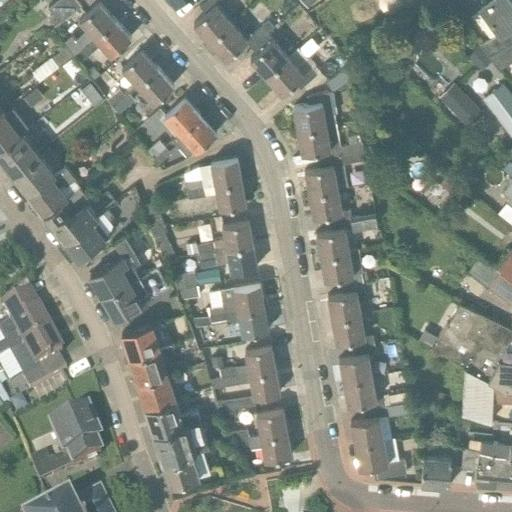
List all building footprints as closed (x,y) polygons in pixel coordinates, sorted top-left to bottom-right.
[(60,21),(61,22),(82,5),(78,0),(56,0),(48,7),(53,13),(48,16),(55,25),(60,21)] [(210,41),(231,22),(216,5),(221,0),(206,0),(200,6),(206,12),(194,23),(210,41)] [(445,0),(456,13),(466,0),(445,0)] [(481,7),(482,8),(501,35),(482,46),(488,55),(511,41),(511,30),(510,27),(511,25),(511,5),(508,0),(491,0),(482,7),(481,7)] [(75,54),(115,19),(99,1),(79,19),(87,28),(76,39),(72,34),(64,41),(65,42),(75,54)] [(416,11),(412,4),(401,9),(405,16),(416,11)] [(112,55),(131,37),(115,19),(75,54),(74,55),(80,63),(102,44),(112,55)] [(251,47),(267,33),(274,27),(267,19),(246,39),(231,22),(210,41),(226,59),(245,41),(251,47)] [(267,76),(288,57),(267,33),(251,47),(256,53),(251,58),(267,76)] [(511,41),(488,55),(498,69),(511,61),(511,41)] [(40,81),(59,66),(74,55),(75,54),(65,42),(58,47),(60,51),(52,57),(38,67),(32,71),(40,81)] [(480,48),(469,57),(481,70),(491,61),(480,48)] [(138,85),(158,67),(142,49),(122,66),(138,85)] [(267,76),(282,94),(295,82),(301,88),(317,74),(310,66),(303,73),(288,57),(267,76)] [(100,74),(93,66),(87,72),(95,79),(100,74)] [(332,90),(333,91),(350,79),(348,66),(326,82),(332,90)] [(154,102),(174,85),(158,67),(138,85),(154,102)] [(483,113),(454,82),(440,96),(468,127),(483,113)] [(511,135),(511,134),(511,95),(503,84),(484,98),(511,135)] [(113,106),(126,95),(120,89),(108,99),(113,106)] [(298,130),(336,123),(334,113),(337,113),(333,91),(332,90),(308,95),(309,104),(293,106),(298,130)] [(4,109),(10,104),(5,97),(0,91),(0,112),(2,111),(4,109)] [(122,118),(137,106),(135,104),(137,102),(129,93),(126,95),(113,106),(122,118)] [(181,132),(201,115),(185,97),(165,114),(181,132)] [(0,149),(22,133),(28,128),(12,107),(4,113),(2,111),(0,112),(0,149)] [(408,116),(402,111),(392,122),(398,127),(408,116)] [(189,157),(216,132),(201,115),(181,132),(173,139),(189,157)] [(362,141),(340,145),(336,123),(298,130),(302,153),(317,151),(318,159),(364,150),(362,141)] [(0,156),(14,175),(40,155),(22,133),(0,149),(0,156)] [(153,157),(165,146),(159,139),(147,150),(153,157)] [(406,149),(414,156),(420,150),(413,143),(406,149)] [(158,164),(171,153),(165,146),(153,157),(158,164)] [(309,193),(338,188),(338,187),(346,186),(342,163),(366,158),(364,150),(318,159),(320,166),(305,169),(309,193)] [(14,175),(29,194),(58,172),(43,153),(40,155),(14,175)] [(187,190),(242,180),(238,156),(211,161),(212,163),(199,165),(201,178),(185,181),(188,198),(189,198),(187,190)] [(44,214),(80,186),(66,196),(59,186),(64,183),(66,186),(75,178),(66,166),(58,172),(29,194),(44,214)] [(220,208),(246,203),(242,180),(187,190),(189,198),(188,198),(188,199),(217,193),(220,208)] [(65,241),(91,221),(98,215),(87,201),(90,198),(80,186),(44,214),(65,241)] [(350,210),(343,211),(338,188),(309,193),(314,216),(329,214),(330,221),(351,218),(350,210)] [(151,229),(164,224),(156,202),(142,207),(151,229)] [(350,250),(346,228),(353,227),(353,229),(377,224),(375,213),(351,218),(330,221),(332,229),(317,232),(321,256),(359,249),(359,248),(350,250)] [(198,252),(253,243),(249,219),(223,224),(225,238),(213,240),(213,241),(197,244),(198,252)] [(65,241),(80,259),(106,239),(91,221),(65,241)] [(153,230),(164,258),(174,254),(163,226),(153,230)] [(130,267),(124,257),(135,250),(126,235),(115,244),(122,255),(90,274),(103,297),(139,275),(133,265),(130,267)] [(197,244),(196,241),(185,243),(188,254),(198,252),(197,244)] [(231,271),(258,266),(253,243),(198,252),(200,261),(216,258),(217,263),(229,261),(231,271)] [(511,248),(510,247),(496,267),(499,269),(511,278),(511,248)] [(342,284),(363,280),(361,271),(363,271),(359,249),(321,256),(325,279),(340,276),(342,284)] [(139,275),(103,297),(115,319),(148,299),(167,288),(154,266),(139,275)] [(511,278),(499,269),(487,285),(511,303),(511,278)] [(176,290),(178,289),(198,286),(195,271),(173,275),(176,290)] [(361,313),(357,290),(364,288),(363,280),(342,284),(343,292),(328,295),(332,318),(361,313)] [(194,318),(265,305),(260,282),(219,290),(222,304),(208,307),(210,315),(194,318)] [(180,299),(199,296),(198,286),(178,289),(180,299)] [(38,309),(30,292),(4,306),(10,318),(0,323),(0,334),(4,343),(0,345),(0,357),(9,352),(50,331),(51,330),(51,329),(49,329),(38,309)] [(465,367),(494,382),(505,388),(511,388),(511,359),(501,358),(511,337),(511,330),(479,311),(479,312),(459,300),(438,336),(432,347),(431,348),(465,367)] [(243,334),(269,329),(265,305),(194,318),(196,327),(227,321),(227,323),(240,321),(243,334)] [(373,334),(365,335),(361,313),(332,318),(337,342),(352,339),(353,347),(374,343),(373,334)] [(129,357),(159,347),(153,323),(122,333),(129,357)] [(420,340),(432,347),(438,336),(426,329),(420,340)] [(9,352),(24,378),(30,389),(66,368),(59,354),(62,352),(55,339),(50,331),(9,352)] [(373,376),(368,354),(376,353),(374,343),(353,347),(355,355),(340,358),(344,381),(373,376)] [(211,380),(276,369),(272,345),(245,349),(247,363),(219,370),(221,378),(211,380)] [(168,373),(159,347),(129,357),(138,382),(168,373)] [(213,368),(222,366),(220,356),(211,358),(213,368)] [(493,421),(493,400),(494,382),(465,367),(464,411),(493,421)] [(254,397),(280,392),(276,369),(211,380),(213,389),(251,382),(253,395),(217,401),(219,411),(255,405),(254,397)] [(146,407),(176,398),(168,373),(138,382),(146,407)] [(364,409),(386,405),(384,397),(377,398),(373,376),(344,381),(348,405),(363,402),(364,409)] [(511,388),(505,388),(494,382),(493,400),(511,401),(511,388)] [(390,405),(393,404),(409,401),(407,391),(388,394),(389,396),(390,405)] [(446,395),(433,391),(430,399),(443,404),(446,395)] [(17,411),(26,406),(21,397),(13,401),(17,411)] [(184,423),(198,418),(199,418),(196,409),(179,414),(174,398),(176,398),(146,407),(154,433),(184,424),(184,423)] [(390,405),(386,405),(364,409),(366,418),(351,420),(355,443),(391,437),(387,415),(395,414),(393,404),(390,405)] [(283,408),(255,413),(259,436),(288,431),(283,408)] [(30,457),(40,480),(101,453),(96,441),(101,439),(88,410),(50,426),(63,455),(50,460),(45,451),(30,457)] [(191,452),(208,447),(198,418),(184,423),(184,424),(154,433),(163,461),(191,452)] [(250,438),(248,429),(230,432),(235,441),(250,438)] [(259,436),(250,438),(251,449),(261,447),(263,460),(292,455),(288,431),(259,436)] [(405,458),(398,459),(394,437),(391,437),(355,443),(360,468),(375,465),(378,478),(407,472),(405,458)] [(251,449),(250,438),(235,441),(241,451),(251,449)] [(511,456),(511,444),(480,441),(479,450),(500,455),(511,456)] [(477,469),(479,450),(469,449),(463,447),(461,468),(477,469)] [(511,490),(511,456),(500,455),(479,450),(477,469),(477,474),(478,474),(478,480),(494,482),(494,489),(511,490)] [(170,484),(199,475),(191,452),(163,461),(170,484)] [(421,483),(450,485),(452,456),(423,455),(421,483)] [(422,467),(420,458),(412,460),(413,468),(422,467)] [(110,511),(101,493),(94,497),(91,492),(70,502),(69,506),(56,511),(110,511)]
